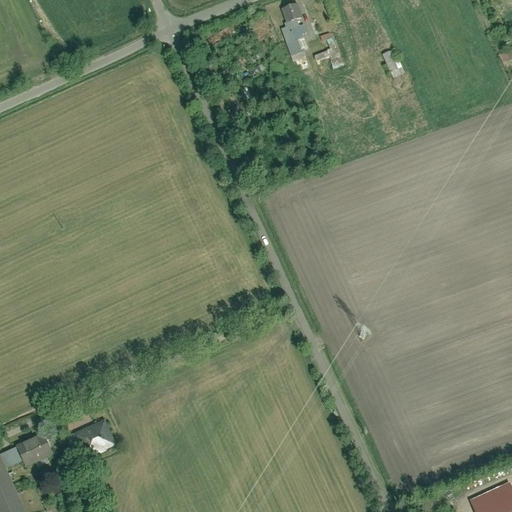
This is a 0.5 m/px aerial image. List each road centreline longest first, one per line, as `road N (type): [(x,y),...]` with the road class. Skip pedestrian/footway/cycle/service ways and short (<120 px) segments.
road 1 (unclassified): [(167,28),(386,511)]
road 2 (unclassified): [(167,28),(0,106)]
